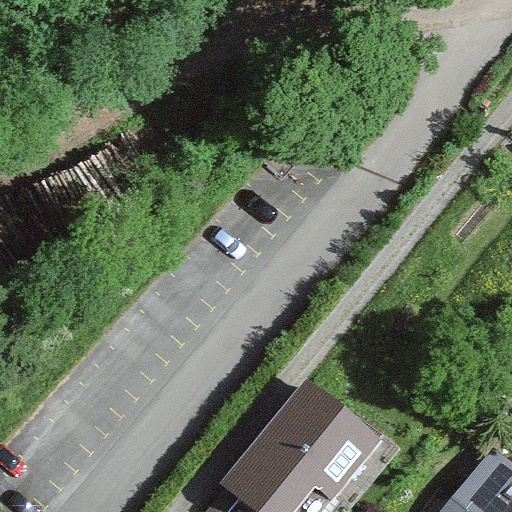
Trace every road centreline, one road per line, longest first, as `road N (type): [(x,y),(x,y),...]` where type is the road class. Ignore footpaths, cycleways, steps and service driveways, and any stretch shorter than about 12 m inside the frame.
road 1 (residential): [(511,16),(432,78),(71,511)]
road 2 (track): [(0,172),(243,51),(390,21),(496,25)]
